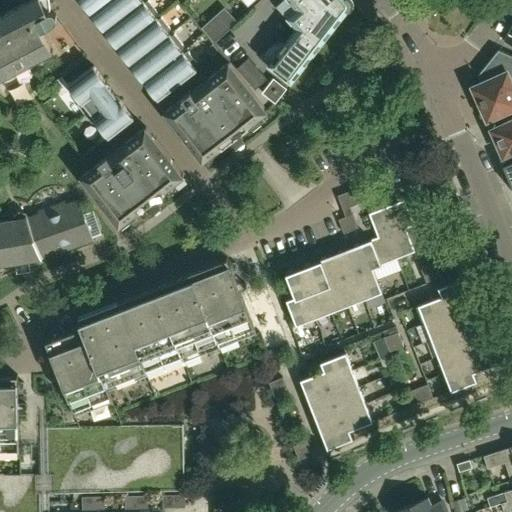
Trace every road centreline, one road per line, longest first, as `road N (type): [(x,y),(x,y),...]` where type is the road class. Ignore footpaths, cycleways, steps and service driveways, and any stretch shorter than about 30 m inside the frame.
road 1 (residential): [(248,239),(452,113)]
road 2 (residential): [(30,326),(248,239)]
road 3 (secondary): [(323,511),(389,460),(511,421)]
road 4 (residential): [(511,267),(452,113)]
